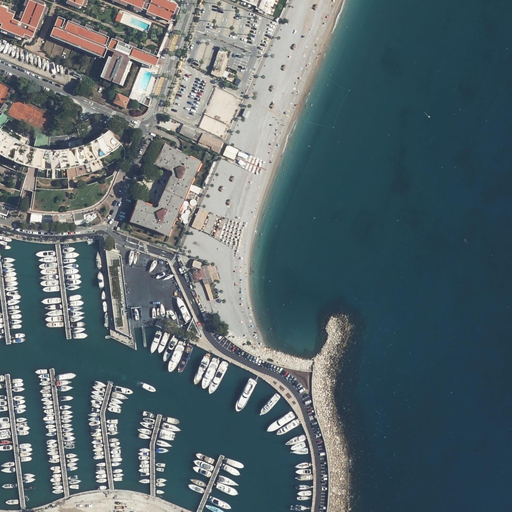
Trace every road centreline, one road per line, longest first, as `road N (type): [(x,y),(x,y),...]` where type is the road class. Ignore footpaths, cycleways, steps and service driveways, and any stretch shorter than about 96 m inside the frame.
road 1 (residential): [(0,221),(104,226),(147,125)]
road 2 (residential): [(147,125),(0,67)]
road 3 (residential): [(191,0),(153,114)]
